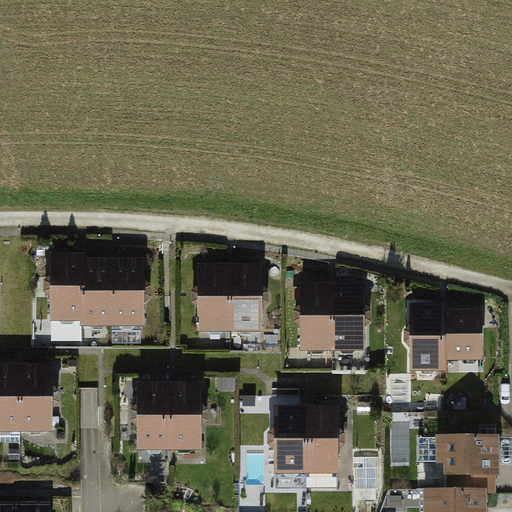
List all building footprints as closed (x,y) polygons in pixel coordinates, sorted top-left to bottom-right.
[(75,252),(50,253),(50,275),(44,279),(44,290),(50,297),(50,320),(80,320),(80,324),(143,324),(143,258),(119,258),(91,259),(84,259),(84,252),(75,252)] [(221,265),(199,265),(199,287),(193,291),(193,302),(199,305),(199,331),(264,331),(264,265),(238,265),(221,265)] [(324,282),(300,282),(300,304),(295,308),(295,320),(300,324),(300,348),(366,348),(366,282),(340,282),(324,282)] [(434,302),(411,302),(411,323),(405,329),(405,340),(411,346),(411,369),(446,369),(446,358),(482,358),(482,308),(451,308),(446,308),(446,302),(434,302)] [(11,363),(0,363),(0,430),(50,430),(49,362),(28,363),(11,363)] [(162,381),(137,381),(137,403),(131,407),(131,419),(138,425),(138,448),(202,448),(202,381),(177,381),(162,381)] [(298,404),(275,405),(275,427),(273,427),(267,432),(267,442),(274,449),(276,449),(276,473),(338,471),(336,404),(313,404),(298,404)] [(501,432),(436,433),(437,464),(444,464),(445,475),(448,475),(449,488),(487,488),(487,493),(497,493),(496,474),(501,474),(501,432)] [(449,488),(425,488),(425,511),(487,511),(487,493),(487,488),(449,488)] [(6,502),(0,501),(0,511),(47,511),(47,501),(25,502),(6,502)]
